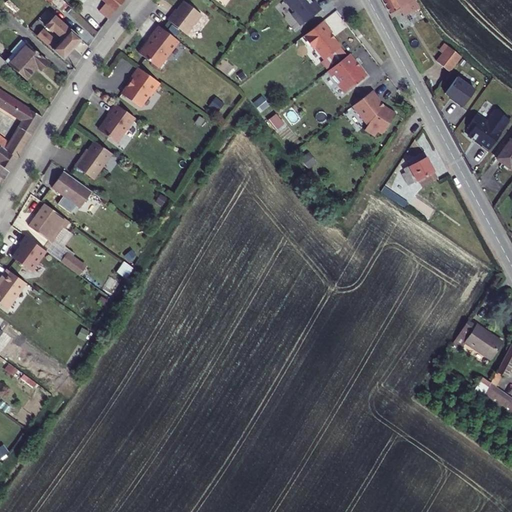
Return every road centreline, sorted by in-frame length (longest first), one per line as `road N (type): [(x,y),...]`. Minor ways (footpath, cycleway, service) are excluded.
road 1 (tertiary): [(511,266),(368,0)]
road 2 (residential): [(140,0),(88,67),(0,211)]
